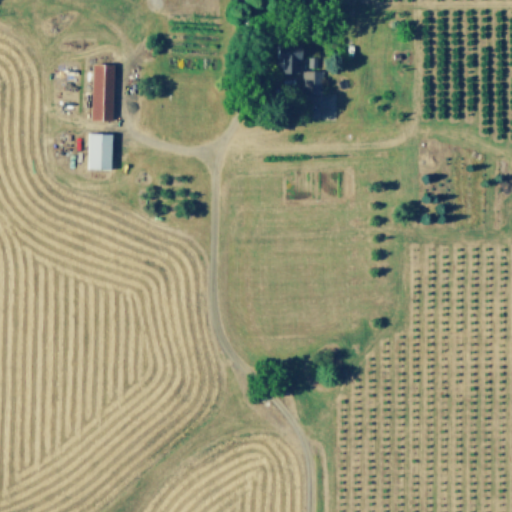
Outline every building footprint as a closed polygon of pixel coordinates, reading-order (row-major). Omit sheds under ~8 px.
[(276,72),(276,58),(268,58),(268,45),(276,45),(276,44),(279,44),(280,38),(291,39),(291,44),(296,44),(296,72),(276,72)] [(305,56),(315,56),(315,67),(306,68),(305,56)] [(88,63),(110,64),(108,119),(86,119),(88,63)] [(319,70),(319,93),(300,93),(300,70),(319,70)] [(83,132),(109,133),(108,171),(81,170),(83,132)]
